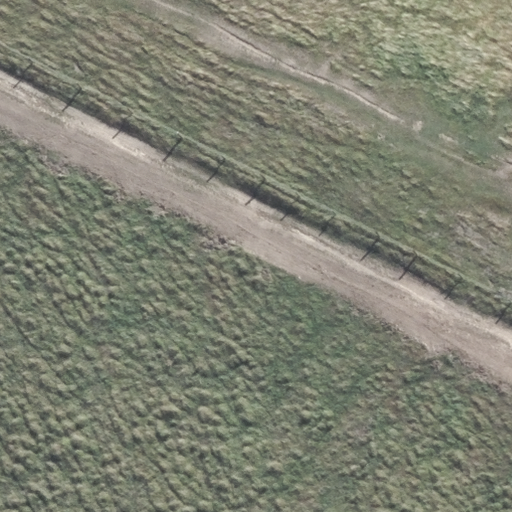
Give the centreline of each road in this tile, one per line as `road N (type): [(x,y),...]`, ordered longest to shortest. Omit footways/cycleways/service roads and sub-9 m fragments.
road 1 (track): [(0,102),(511,359)]
road 2 (track): [(205,0),(298,38),(453,149),(511,179)]
